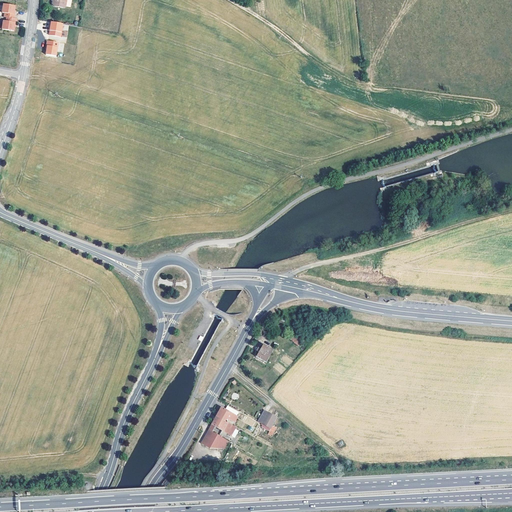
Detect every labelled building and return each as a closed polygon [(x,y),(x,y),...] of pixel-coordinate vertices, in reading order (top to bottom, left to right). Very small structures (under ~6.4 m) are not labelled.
[(57,0),(57,5),(57,6),(67,9),(69,4),(69,0),(57,0)] [(15,6),(3,4),(2,12),(5,13),(4,17),(6,17),(14,18),(15,14),(14,14),(14,10),(15,6)] [(14,18),(6,17),(6,21),(3,20),(3,25),(2,29),(13,31),(14,26),(15,23),(16,23),(17,19),(14,18)] [(65,25),(53,23),(52,27),(53,27),(52,31),(51,36),(63,38),(65,25)] [(60,44),(49,42),(48,46),(49,47),(48,50),(47,55),(57,57),(60,44)] [(287,319),(283,316),(280,320),(278,322),(282,325),(287,319)] [(273,328),(270,327),(265,335),(268,337),(273,328)] [(302,342),(293,335),(289,340),(298,347),(302,342)] [(273,350),(263,344),(256,357),(266,363),(273,350)] [(226,410),(222,408),(217,416),(233,425),(238,417),(237,417),(232,414),(234,410),(228,407),(226,410)] [(277,418),(265,411),(255,428),(271,437),(275,430),(272,428),(277,418)] [(217,416),(212,425),(215,427),(231,436),(236,427),(233,425),(217,416)] [(228,441),(212,432),(209,430),(201,443),(210,448),(224,448),(228,441)]
